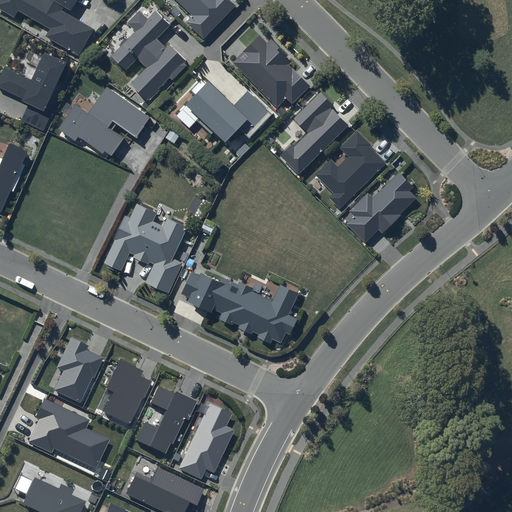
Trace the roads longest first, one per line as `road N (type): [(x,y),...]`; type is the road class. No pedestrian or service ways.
road 1 (residential): [(296,399),(0,258)]
road 2 (residential): [(492,200),(293,0)]
road 3 (residential): [(296,399),(385,295),(492,200)]
road 4 (residential): [(242,511),(296,399)]
